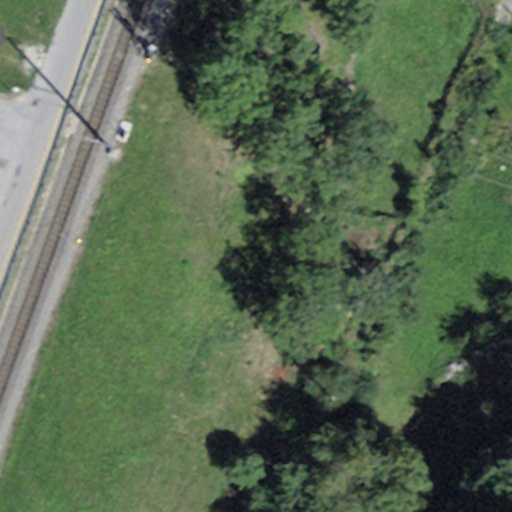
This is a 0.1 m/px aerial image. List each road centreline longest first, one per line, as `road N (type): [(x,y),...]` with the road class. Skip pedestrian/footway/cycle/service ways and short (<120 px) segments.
road 1 (unknown): [(315,511),(511,169)]
road 2 (unclassified): [(87,0),(0,249)]
